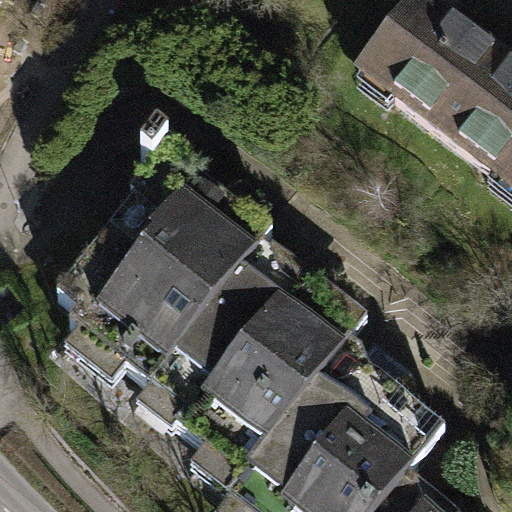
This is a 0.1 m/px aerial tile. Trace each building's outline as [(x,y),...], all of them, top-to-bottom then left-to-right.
[(511,71),(417,0),(362,73),(396,99),(393,103),(492,179),(496,174),(511,186),(511,71)] [(69,334),(148,395),(260,251),(271,237),(250,221),(240,193),(223,200),(164,154),(169,148),(157,139),(139,162),(149,170),(127,198),(134,203),(56,302),(80,320),(69,334)] [(172,430),(242,484),(349,346),(354,339),(331,321),(322,295),(311,286),(301,299),(281,281),(271,258),(260,251),(148,395),(180,419),(172,430)] [(386,511),(409,483),(444,439),(418,419),(412,393),(393,399),(367,377),(362,355),(349,346),(242,484),(226,504),(236,511),(386,511)] [(425,511),(417,492),(409,483),(386,511),(425,511)]
